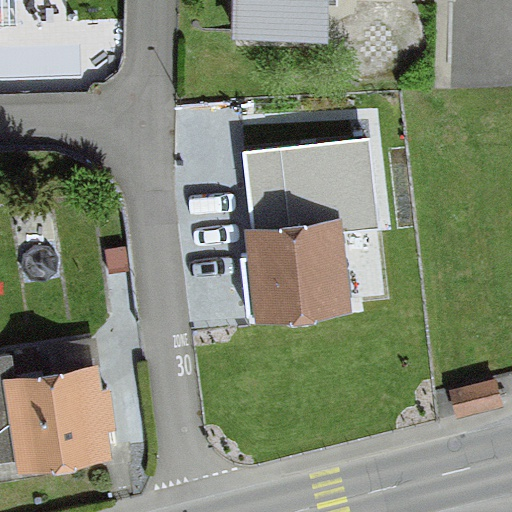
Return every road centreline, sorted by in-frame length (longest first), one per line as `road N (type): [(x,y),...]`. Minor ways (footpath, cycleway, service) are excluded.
road 1 (residential): [(147,106),(158,296),(195,511)]
road 2 (secondary): [(286,511),(511,454)]
road 3 (residential): [(0,115),(147,106)]
